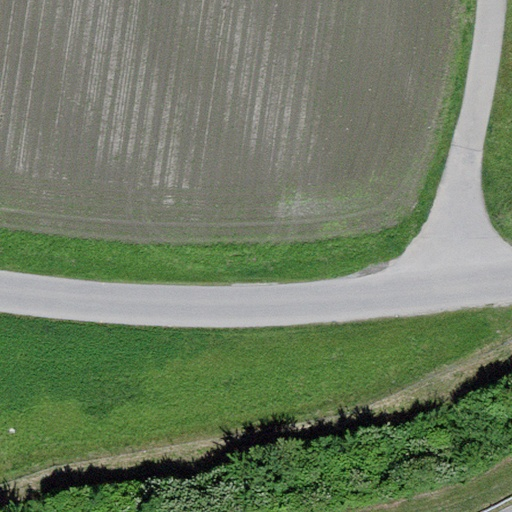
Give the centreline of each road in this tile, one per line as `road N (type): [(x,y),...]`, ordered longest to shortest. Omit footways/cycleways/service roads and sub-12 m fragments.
road 1 (unclassified): [(511,279),(420,292),(107,309),(0,293)]
road 2 (track): [(420,292),(464,219),(503,34),(502,0)]
